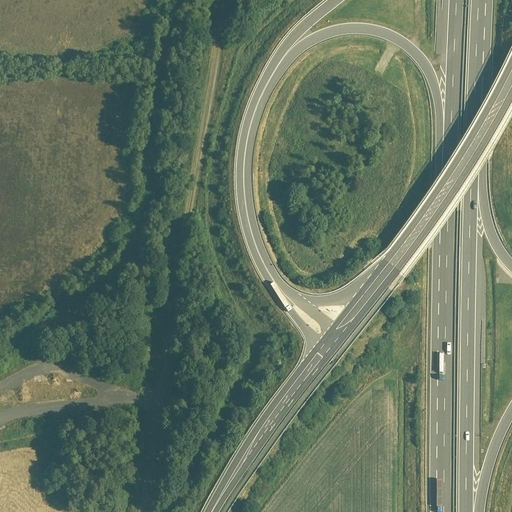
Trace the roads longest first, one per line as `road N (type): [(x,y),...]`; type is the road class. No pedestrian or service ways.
road 1 (motorway): [(466,511),(474,76)]
road 2 (track): [(227,0),(167,361)]
road 3 (motorway): [(280,64),(344,29),(384,33),(424,63),(439,106),(438,219),(447,244)]
road 4 (motorway): [(447,244),(443,511)]
road 5 (tertiary): [(376,289),(511,79)]
road 6 (motorway): [(457,0),(447,244)]
road 7 (motorway): [(280,64),(257,107),(245,163),(252,231),(280,289)]
road 8 (motorway): [(511,266),(486,227),(484,109),(474,76)]
road 9 (tertiary): [(214,511),(328,349)]
